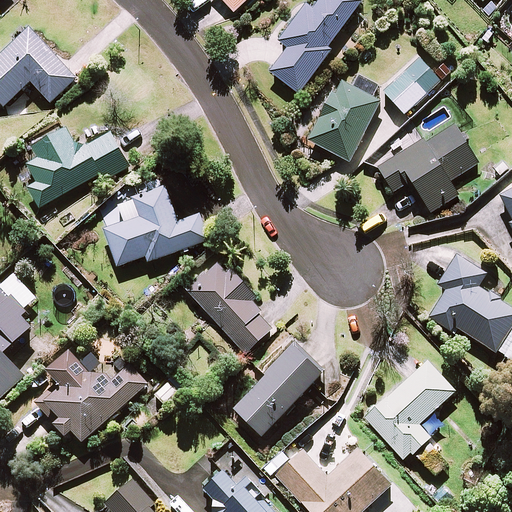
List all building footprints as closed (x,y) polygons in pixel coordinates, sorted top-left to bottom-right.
[(251,0),(222,0),(236,14),(251,0)] [(322,0),(315,9),(310,5),(282,43),(291,50),(273,74),(301,95),(333,52),(330,49),(365,3),(360,0),(322,0)] [(78,82),(34,33),(0,62),(0,101),(6,108),(34,84),(52,104),(78,82)] [(442,83),(419,58),(383,91),(407,116),(442,83)] [(377,87),(359,77),(353,88),(343,83),(312,143),(352,164),(383,104),(372,98),(377,87)] [(480,167),(458,127),(382,169),(396,194),(416,183),(433,214),(461,198),(453,182),(480,167)] [(81,152),(70,132),(37,150),(42,161),(31,167),(40,184),(31,189),(42,209),(107,174),(109,179),(131,167),(113,135),(81,152)] [(181,224),(168,190),(135,202),(141,218),(107,231),(121,269),(149,258),(151,264),(212,242),(202,217),(181,224)] [(511,193),(503,198),(511,215),(511,193)] [(491,276),(460,256),(440,286),(450,292),(432,318),(455,334),(459,329),(510,363),(511,359),(511,310),(482,290),(491,276)] [(275,330),(263,317),(267,312),(257,302),(262,298),(225,257),(207,274),(188,292),(247,356),(275,330)] [(39,325),(1,285),(0,286),(0,402),(26,377),(6,357),(39,325)] [(328,375),(300,347),(237,410),(266,438),(328,375)] [(108,373),(95,374),(75,353),(52,374),(61,384),(38,405),(68,439),(75,432),(86,444),(150,386),(133,367),(118,380),(108,373)] [(407,464),(415,456),(437,480),(455,464),(426,432),(421,426),(457,394),(430,364),(368,419),(407,464)] [(180,391),(171,381),(156,395),(166,405),(180,391)] [(367,511),(394,487),(361,451),(330,479),(306,453),(280,477),(311,511),(367,511)] [(240,487),(226,472),(206,490),(224,510),(221,511),(273,511),(261,498),(264,496),(249,479),(240,487)] [(456,499),(441,483),(429,495),(444,511),(456,499)] [(137,484),(111,505),(115,511),(155,511),(153,509),(156,506),(137,484)]
